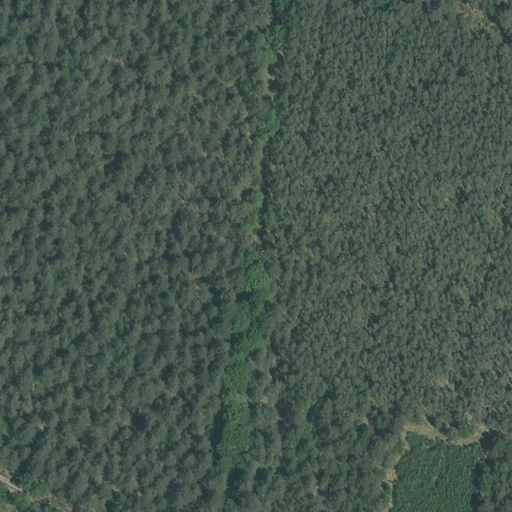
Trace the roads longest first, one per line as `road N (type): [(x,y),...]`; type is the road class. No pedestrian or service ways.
road 1 (track): [(230,511),(286,16)]
road 2 (track): [(300,0),(511,45)]
